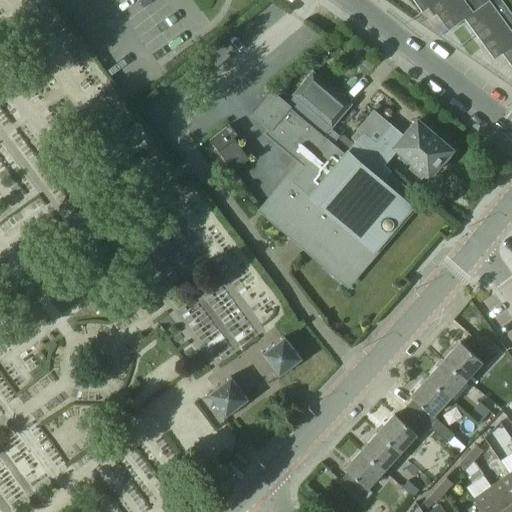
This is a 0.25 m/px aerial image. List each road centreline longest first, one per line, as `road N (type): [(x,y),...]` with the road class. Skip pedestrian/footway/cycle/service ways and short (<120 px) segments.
road 1 (track): [(42,511),(138,429),(266,339),(148,180)]
road 2 (track): [(0,74),(217,373)]
road 3 (tertiary): [(264,478),(478,244)]
road 4 (track): [(7,0),(142,184)]
road 5 (tertiary): [(511,124),(345,0)]
road 6 (track): [(102,383),(73,377),(68,356),(76,344),(97,339),(110,348),(115,363),(106,380)]
road 7 (track): [(74,346),(0,241)]
road 8 (track): [(0,136),(72,232)]
